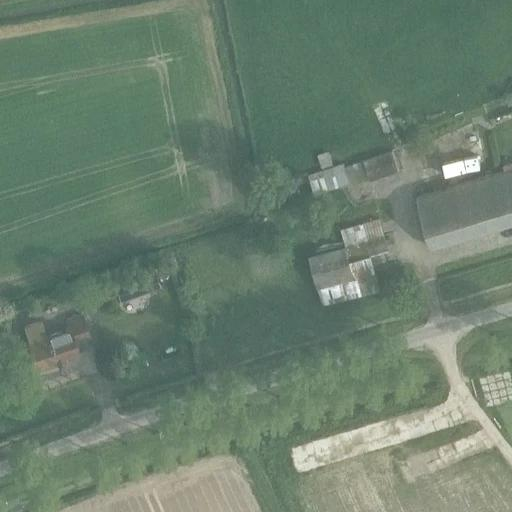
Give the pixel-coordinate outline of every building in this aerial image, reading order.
[(343,163),(308,175),(314,195),(343,186),(365,179),(366,181),(369,180),(398,170),(392,151),(363,161),(348,166),(346,163),(344,164),(343,163)] [(504,171),(472,180),(472,178),(471,178),(470,177),(469,175),(466,174),(464,173),(461,173),(459,173),(457,174),(454,175),(452,176),(450,177),(449,179),(447,182),(447,184),(447,186),(448,188),(416,197),(431,247),(511,223),(511,162),(503,165),(504,171)] [(315,287),(297,291),(301,309),(379,290),(370,255),(388,250),(381,220),(340,230),(344,250),(309,258),(315,287)] [(113,285),(90,293),(95,308),(118,300),(118,301),(158,286),(153,271),(113,286),(113,285)] [(23,326),(28,342),(37,369),(78,354),(74,343),(89,338),(81,314),(66,319),(69,328),(46,336),(41,320),(23,326)]
